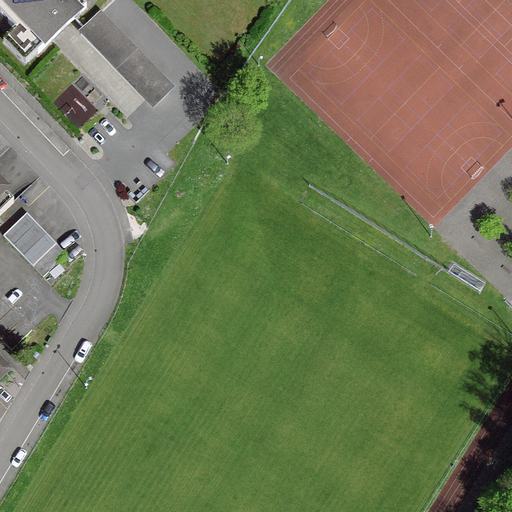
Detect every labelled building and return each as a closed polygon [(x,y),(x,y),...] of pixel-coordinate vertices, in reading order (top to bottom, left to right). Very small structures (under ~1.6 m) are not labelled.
[(75,20),(54,0),(0,0),(0,28),(32,62),(75,20)] [(151,108),(171,88),(98,14),(78,34),(151,108)] [(0,192),(0,213),(11,203),(0,192)] [(58,261),(61,258),(21,217),(1,237),(40,278),(58,261)] [(0,342),(8,351),(29,331),(0,300),(0,342)]
